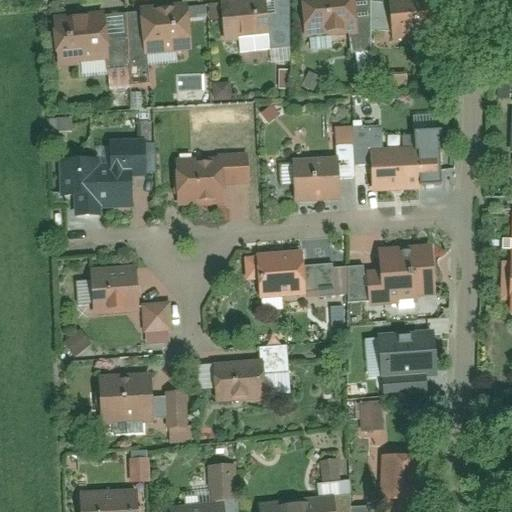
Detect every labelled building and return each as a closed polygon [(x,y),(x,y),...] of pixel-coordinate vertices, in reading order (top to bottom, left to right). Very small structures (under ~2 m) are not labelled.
[(266,0),(236,0),(224,1),(227,40),(270,35),(266,0)] [(292,0),(266,0),(270,35),(273,48),(292,46),(292,0)] [(305,0),(309,38),(352,34),(359,33),(358,18),(355,0),(305,0)] [(355,0),(358,18),(372,17),(370,0),(355,0)] [(391,0),(370,0),(372,17),(373,30),(394,31),(392,7),(391,0)] [(432,3),(392,7),(394,31),(395,39),(435,36),(432,3)] [(150,54),(193,50),(188,6),(146,10),(150,54)] [(133,84),(153,82),(150,54),(146,10),(126,13),(131,66),(133,84)] [(112,68),(131,66),(126,13),(106,14),(111,61),(112,68)] [(106,14),(56,19),(61,66),(111,61),(106,14)] [(373,30),(372,17),(358,18),(359,33),(352,34),(354,51),(373,48),(373,30)] [(110,69),(111,87),(133,85),(133,84),(131,66),(112,68),(110,69)] [(124,125),(124,146),(110,146),(111,165),(97,165),(99,211),(129,210),(128,178),(155,177),(154,145),(143,145),(142,124),(124,125)] [(375,128),(352,129),(354,167),(372,167),(371,155),(376,155),(375,128)] [(421,188),(441,187),(439,154),(442,153),(441,132),(413,134),(414,153),(419,152),(421,188)] [(376,155),(371,155),(372,167),(373,190),(421,188),(419,152),(414,153),(376,155)] [(226,183),(250,182),(249,156),(225,158),(226,183)] [(225,158),(178,161),(180,206),(227,203),(226,183),(225,158)] [(339,158),(296,161),(298,201),(342,199),(339,158)] [(97,165),(97,163),(61,163),(62,197),(74,197),(75,218),(99,217),(97,165)] [(417,296),(437,294),(433,246),(413,247),(417,296)] [(370,306),(418,301),(417,296),(413,247),(382,250),(384,271),(367,273),(369,299),(370,306)] [(304,251),(260,255),(263,279),(264,299),(308,295),(305,266),(304,251)] [(249,281),(263,279),(260,255),(247,256),(249,281)] [(335,263),(305,266),(308,295),(338,292),(336,269),(335,263)] [(137,264),(92,268),(96,314),(141,311),(137,264)] [(348,267),(350,291),(351,300),(369,299),(367,273),(366,266),(348,267)] [(348,267),(336,269),(338,292),(350,291),(348,267)] [(173,302),(146,304),(148,333),(174,332),(173,302)] [(340,306),(330,307),(331,329),(341,329),(340,306)] [(62,340),(68,355),(87,348),(81,333),(62,340)] [(379,379),(435,375),(433,336),(415,337),(415,334),(393,336),(394,339),(379,340),(380,358),(378,358),(379,379)] [(262,360),(217,363),(220,403),(265,400),(262,360)] [(152,374),(104,377),(107,423),(155,420),(154,396),(152,374)] [(170,428),(189,427),(187,394),(167,395),(169,419),(170,428)] [(167,395),(154,396),(155,420),(169,419),(167,395)] [(383,401),(363,402),(364,431),(385,430),(383,401)] [(147,433),(146,422),(112,424),(113,435),(147,433)] [(422,456),(385,456),(385,499),(422,500),(422,456)] [(151,458),(133,459),(134,482),(153,481),(151,458)] [(239,501),(237,467),(211,469),(213,502),(239,501)] [(139,511),(138,489),(82,493),(82,511),(139,511)] [(336,504),(336,511),(353,511),(352,496),(335,497),(336,504)]
